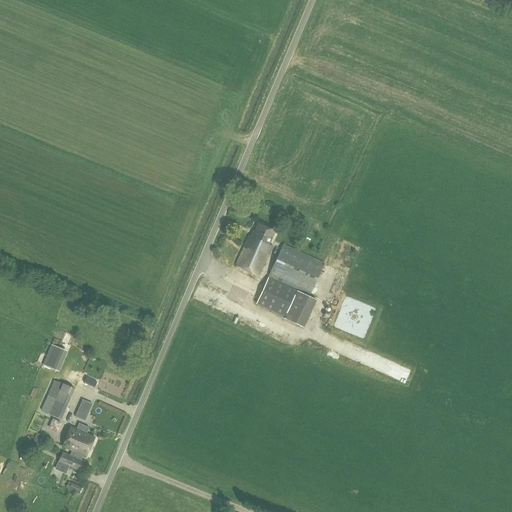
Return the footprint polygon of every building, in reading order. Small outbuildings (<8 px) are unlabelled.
[(258,276),(272,246),(269,245),(275,231),(259,224),(253,236),(249,235),(235,265),(258,276)] [(324,263),(283,244),(268,276),(309,296),(324,263)] [(296,290),(295,294),(271,281),(261,300),(285,314),(283,318),(303,328),(316,300),(296,290)] [(259,312),(254,321),(270,328),(274,319),(259,312)] [(53,341),(46,362),(63,367),(69,346),(53,341)] [(339,370),(343,359),(307,344),(302,355),(339,370)] [(85,369),(81,377),(101,386),(105,378),(85,369)] [(62,383),(49,414),(61,419),(74,388),(62,383)] [(82,416),(79,424),(88,427),(97,399),(84,395),(77,414),(82,416)] [(62,452),(58,462),(80,471),(84,462),(81,460),(82,455),(86,457),(94,437),(71,427),(62,447),(76,453),(74,457),(62,452)] [(32,442),(43,447),(47,437),(37,432),(32,442)] [(82,486),(72,482),(69,488),(79,492),(82,486)]
